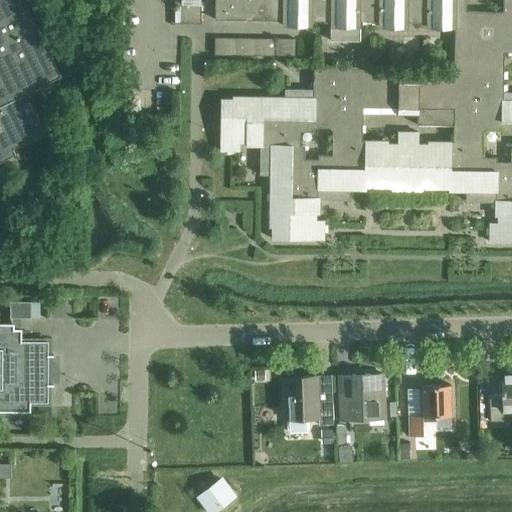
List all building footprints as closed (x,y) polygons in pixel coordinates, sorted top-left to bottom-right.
[(0,0),(0,160),(14,153),(11,148),(43,132),(27,100),(22,103),(18,96),(59,76),(21,0),(0,0)] [(174,0),(174,22),(201,22),(201,0),(174,0)] [(511,0),(212,0),(213,18),(280,19),(280,24),(310,24),(310,19),(328,19),(328,25),(328,39),(357,39),(357,25),(358,25),(358,20),(376,20),(376,25),(406,26),(406,20),(424,21),(424,26),(452,26),(452,78),(417,78),(418,73),(397,73),(397,77),(371,77),(371,65),(312,64),(311,89),(282,88),(282,98),(271,98),(271,95),(232,95),(231,98),(220,98),(219,150),(237,150),(237,142),(246,142),(246,145),(260,146),(259,175),(272,175),(272,186),(269,186),(268,226),(271,226),(271,237),(323,238),(323,220),(315,220),(315,212),(318,212),(318,198),(347,198),(347,188),(364,188),(364,186),(390,186),(390,189),(422,189),(422,186),(448,187),(448,190),(465,190),(465,201),(494,201),(494,215),(497,215),(496,222),(488,222),(488,240),(511,240),(511,91),(502,91),(503,52),(511,51),(511,0)] [(215,37),(214,54),(295,55),(296,38),(215,37)] [(333,42),(334,53),(362,52),(362,41),(333,42)] [(9,317),(29,317),(29,301),(9,301),(9,317)] [(47,341),(20,340),(21,329),(13,329),(13,323),(0,323),(0,411),(30,411),(30,402),(47,402),(47,385),(53,385),(53,384),(47,384),(47,355),(53,355),(53,354),(47,354),(47,341)] [(502,411),(511,410),(511,369),(498,370),(499,394),(490,394),(491,420),(502,420),(502,411)] [(339,392),(340,419),(384,418),(382,373),(351,374),(351,391),(339,392)] [(332,399),(318,400),(317,375),(284,376),(286,419),(287,419),(287,428),(290,431),(306,431),(309,428),(309,418),(319,417),(319,424),(333,424),(332,399)] [(407,415),(408,435),(422,435),(421,421),(433,420),(433,415),(449,415),(449,384),(419,385),(420,415),(407,415)] [(196,495),(208,511),(213,511),(237,494),(222,475),(196,495)]
